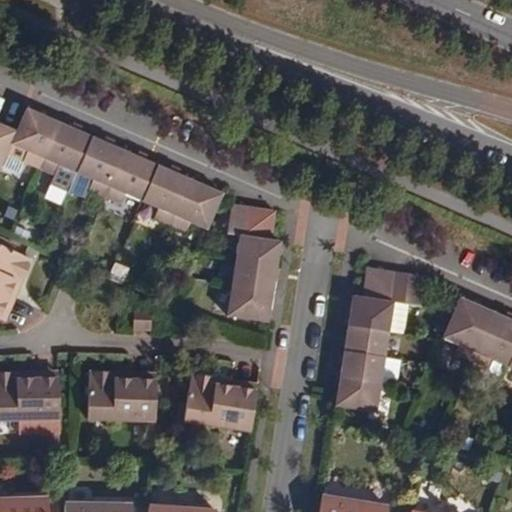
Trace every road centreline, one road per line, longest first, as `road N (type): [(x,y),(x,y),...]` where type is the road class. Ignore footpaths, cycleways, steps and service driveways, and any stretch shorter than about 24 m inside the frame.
road 1 (primary): [(121,0),(511,165)]
road 2 (residential): [(0,70),(325,211)]
road 3 (residential): [(297,359),(56,339)]
road 4 (residential): [(511,293),(325,211)]
road 5 (residential): [(297,359),(275,511)]
road 6 (residential): [(325,211),(297,359)]
